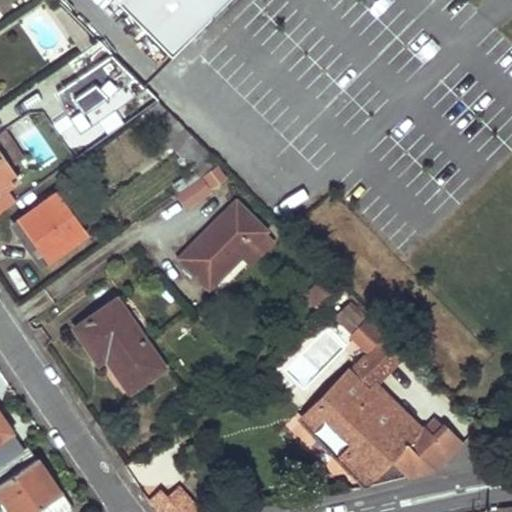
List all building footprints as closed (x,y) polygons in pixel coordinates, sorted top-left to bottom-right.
[(112,0),(170,58),(229,0),(112,0)] [(59,7),(53,11),(58,19),(66,13),(59,7)] [(84,30),(66,13),(58,19),(80,50),(91,43),(84,30)] [(218,162),(158,102),(144,111),(199,176),(218,162)] [(32,167),(42,180),(65,164),(55,150),(32,167)] [(0,158),(0,192),(16,182),(0,158)] [(220,174),(215,168),(203,176),(208,183),(220,174)] [(85,236),(57,195),(21,221),(32,236),(27,240),(44,265),(85,236)] [(267,230),(237,199),(180,257),(210,287),(240,257),(267,230)] [(21,221),(16,225),(27,240),(32,236),(21,221)] [(276,238),(267,230),(240,257),(248,265),(276,238)] [(129,393),(164,369),(116,300),(74,329),(91,355),(99,350),(105,358),(129,393)] [(363,323),(345,305),(335,315),(353,333),(363,323)] [(400,356),(383,340),(301,422),(363,488),(367,487),(393,461),(408,477),(433,471),(460,444),(441,424),(429,436),(422,428),(416,435),(368,389),(375,382),(400,356)] [(99,350),(91,355),(98,364),(105,358),(99,350)] [(422,428),(375,382),(368,389),(416,435),(422,428)] [(197,399),(190,388),(182,395),(189,405),(197,399)] [(0,465),(23,450),(0,416),(0,465)] [(441,424),(433,417),(422,428),(429,436),(441,424)] [(0,499),(8,511),(35,511),(39,509),(41,511),(66,511),(68,509),(28,447),(23,450),(0,465),(0,499)] [(200,511),(177,486),(166,495),(159,488),(147,500),(157,511),(200,511)]
